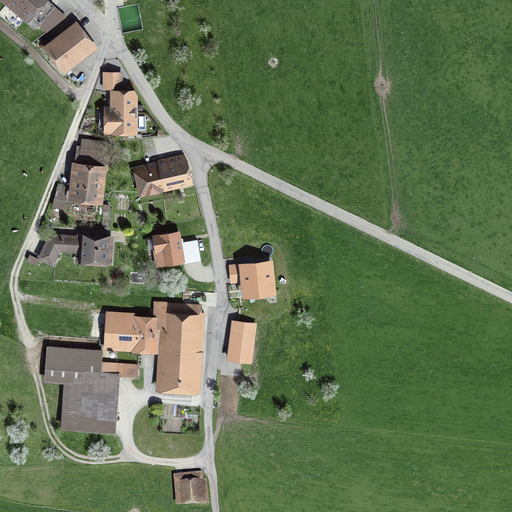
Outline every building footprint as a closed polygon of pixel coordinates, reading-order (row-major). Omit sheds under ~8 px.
[(1,0),(27,22),(46,0),(1,0)] [(78,20),(45,46),(67,73),(100,47),(78,20)] [(120,74),(105,74),(105,89),(121,89),(120,74)] [(113,109),(107,109),(107,131),(134,131),(135,105),(127,92),(113,92),(113,109)] [(75,197),(96,199),(101,160),(104,160),(106,142),(82,139),(79,165),(75,165),(73,186),(77,186),(75,197)] [(137,166),(143,196),(197,185),(190,152),(161,158),(161,161),(137,166)] [(64,199),(66,187),(59,186),(56,197),(53,205),(63,208),(64,201),(64,199)] [(82,252),(82,265),(109,266),(111,232),(83,231),(82,236),(51,235),(39,260),(56,264),(62,251),(82,252)] [(179,232),(155,235),(159,264),(183,260),(179,232)] [(266,264),(238,268),(242,295),(277,291),(274,273),(267,274),(266,264)] [(161,392),(196,394),(201,303),(158,301),(157,315),(110,313),(108,353),(163,356),(161,392)] [(251,363),(256,323),(231,320),(226,360),(251,363)] [(137,377),(138,364),(100,361),(101,349),(47,345),(44,381),(64,382),(61,429),(118,433),(122,376),(137,377)] [(208,504),(206,471),(174,473),(174,476),(165,477),(167,506),(208,504)]
